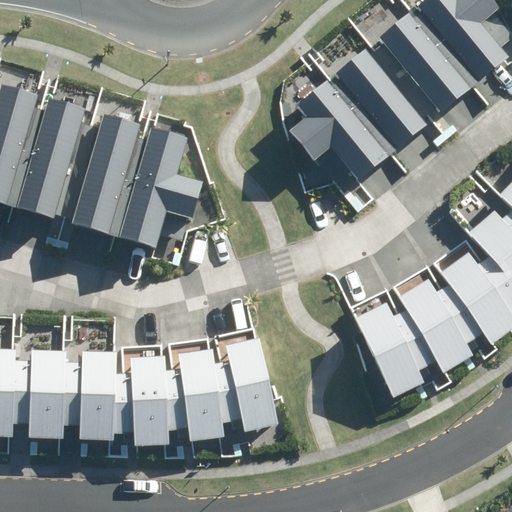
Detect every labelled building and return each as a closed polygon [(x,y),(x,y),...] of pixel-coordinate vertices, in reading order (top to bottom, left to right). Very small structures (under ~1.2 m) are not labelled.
[(500,13),(488,0),(430,0),(417,12),(481,84),(510,58),(483,28),(500,13)] [(406,17),(378,42),(444,117),(472,93),(406,17)] [(365,52),(335,77),(401,152),(430,127),(365,52)] [(390,158),(327,83),(294,110),(302,119),(286,132),(313,164),(332,148),(360,182),(390,158)] [(48,102),(0,88),(0,87),(0,207),(15,212),(48,102)] [(48,102),(15,212),(54,224),(87,114),(48,102)] [(151,129),(102,115),(69,224),(117,239),(151,129)] [(151,129),(117,239),(154,250),(164,216),(190,224),(201,188),(175,181),(187,140),(151,129)] [(511,334),(511,180),(497,198),(511,210),(502,221),(496,213),(468,236),(484,255),(476,262),(469,252),(438,273),(448,287),(436,295),(427,280),(396,300),(403,312),(391,319),(384,306),(353,322),(393,402),(424,387),(418,374),(435,363),(443,376),(474,356),(469,348),(484,338),(491,349),(511,334)] [(275,431),(274,419),(262,343),(221,347),(222,365),(212,366),(210,351),(174,355),(176,370),(161,371),(160,356),(127,359),(129,375),(117,376),(118,355),(80,353),(80,367),(63,366),(64,353),(30,351),(30,365),(14,364),(14,351),(0,350),(0,441),(11,441),(11,425),(29,426),(28,442),(60,444),(61,427),(78,428),(77,441),(114,443),(115,435),(130,434),(132,455),(170,451),(168,430),(186,428),(188,449),(225,445),(223,424),(240,422),(242,435),(275,431)] [(511,511),(511,502),(496,511),(511,511)]
